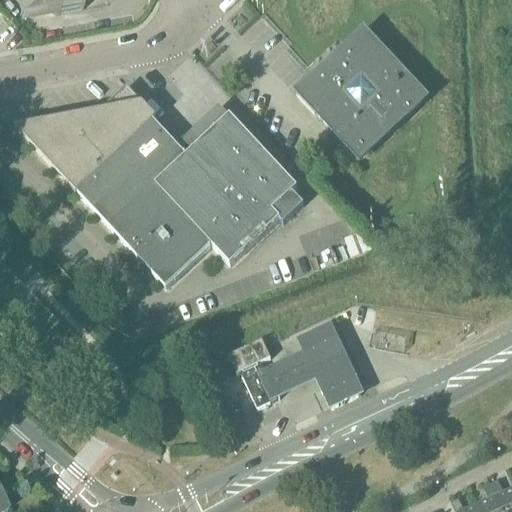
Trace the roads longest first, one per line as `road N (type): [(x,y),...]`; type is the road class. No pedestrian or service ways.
road 1 (secondary): [(262,472),(511,347)]
road 2 (unclassified): [(0,79),(161,41),(200,5)]
road 3 (secondary): [(99,511),(0,415)]
